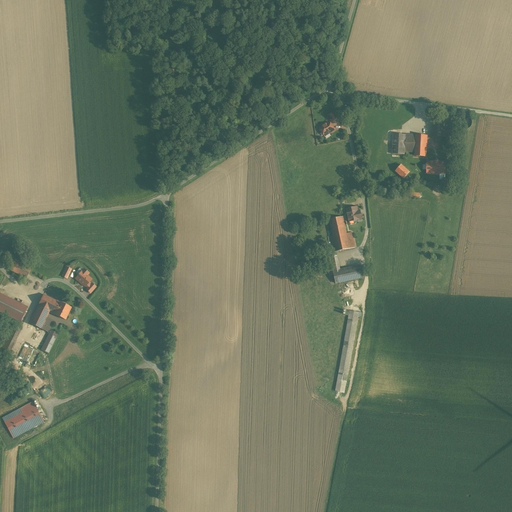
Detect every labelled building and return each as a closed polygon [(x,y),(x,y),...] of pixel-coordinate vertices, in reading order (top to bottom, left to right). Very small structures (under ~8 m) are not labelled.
[(333,113),(328,116),(332,123),(337,119),(333,113)] [(459,122),(459,123),(459,125),(460,127),(462,128),(463,129),(465,129),(467,129),(469,128),(471,127),(472,125),(472,123),(472,121),(471,119),(470,118),(468,117),(466,116),(464,116),(462,117),(461,118),(460,120),(459,122)] [(444,117),(433,117),(432,137),(444,137),(444,117)] [(453,117),(444,117),(444,137),(452,138),(453,129),(453,117)] [(329,122),(319,128),(319,130),(319,131),(321,132),(321,131),(325,136),(334,130),(329,122)] [(429,135),(392,133),(391,154),(404,155),(404,151),(415,152),(414,167),(427,168),(429,135)] [(409,172),(401,165),(395,171),(403,179),(409,172)] [(357,207),(346,209),(349,222),(362,219),(360,211),(357,211),(357,207)] [(343,217),(329,220),(336,252),(355,248),(352,233),(347,234),(343,217)] [(364,277),(361,266),(340,270),(337,256),(326,259),(328,271),(329,276),(334,275),(335,283),(364,277)] [(31,268),(13,259),(8,269),(26,278),(31,268)] [(71,269),(66,267),(62,276),(67,279),(68,275),(71,269)] [(84,269),(75,279),(80,283),(85,287),(85,286),(87,288),(91,284),(89,282),(91,279),(87,275),(89,274),(84,269)] [(96,287),(91,283),(91,284),(87,288),(86,290),(90,293),(96,287)] [(0,293),(0,311),(20,321),(27,307),(0,293)] [(54,314),(59,303),(44,295),(37,308),(30,324),(48,332),(53,321),(46,318),(49,313),(54,315),(54,314)] [(71,308),(59,303),(54,314),(65,320),(71,308)] [(359,313),(350,311),(337,380),(346,382),(359,313)] [(10,324),(0,345),(0,350),(6,353),(9,355),(21,330),(18,328),(10,324)] [(58,334),(51,330),(41,350),(48,354),(58,334)] [(33,402),(2,418),(13,438),(43,422),(33,402)]
